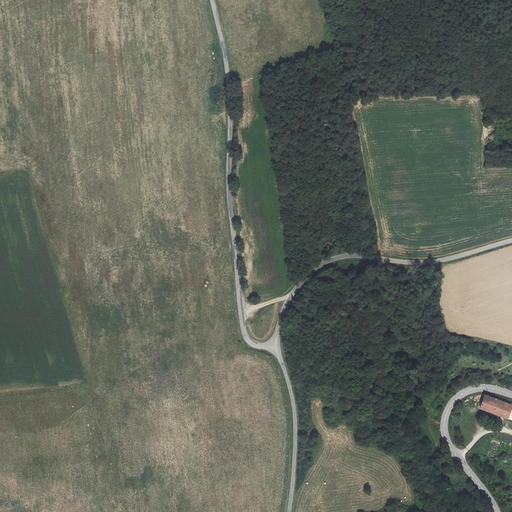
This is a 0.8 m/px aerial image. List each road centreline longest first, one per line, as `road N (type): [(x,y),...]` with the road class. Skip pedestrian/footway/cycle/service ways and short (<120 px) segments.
road 1 (unclassified): [(275,346),(252,344),(242,326),(228,192),(228,91),(212,0)]
road 2 (unclassified): [(511,240),(432,261),(326,261),(290,296),(275,346)]
road 3 (tertiary): [(496,511),(443,426),(448,407),(472,388),(511,394)]
road 4 (unclassified): [(275,346),(294,411),(289,511)]
